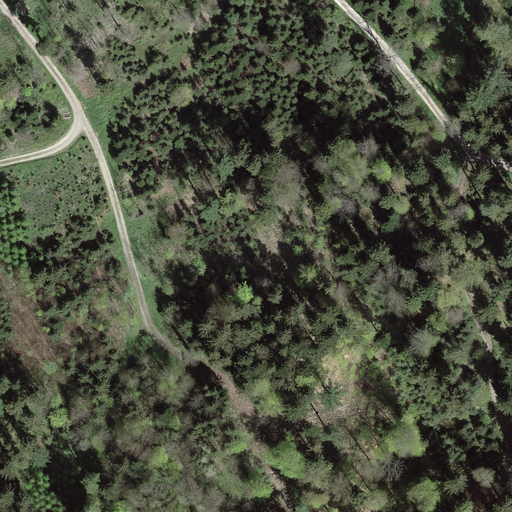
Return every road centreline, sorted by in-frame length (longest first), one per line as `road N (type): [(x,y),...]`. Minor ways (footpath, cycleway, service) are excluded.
road 1 (track): [(80,113),(110,185),(145,315),(115,436),(96,451),(36,428),(0,401)]
road 2 (track): [(511,167),(464,150),(336,0)]
road 3 (track): [(0,2),(80,113)]
road 4 (track): [(145,315),(182,372),(240,407)]
